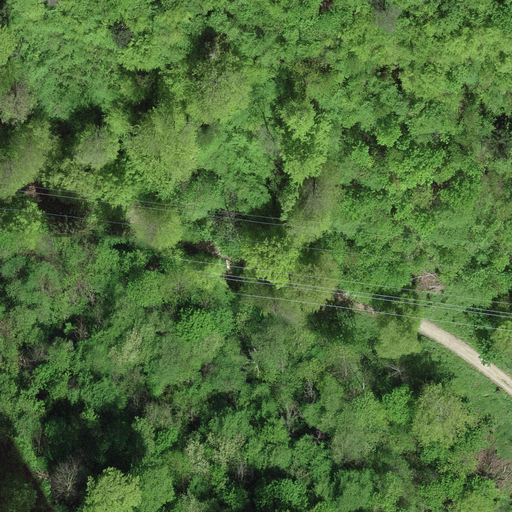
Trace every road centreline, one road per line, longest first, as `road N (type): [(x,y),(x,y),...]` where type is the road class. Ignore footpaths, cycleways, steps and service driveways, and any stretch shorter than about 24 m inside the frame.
road 1 (track): [(511,378),(406,309),(0,149)]
road 2 (track): [(71,179),(105,155),(148,141),(373,155),(511,145)]
